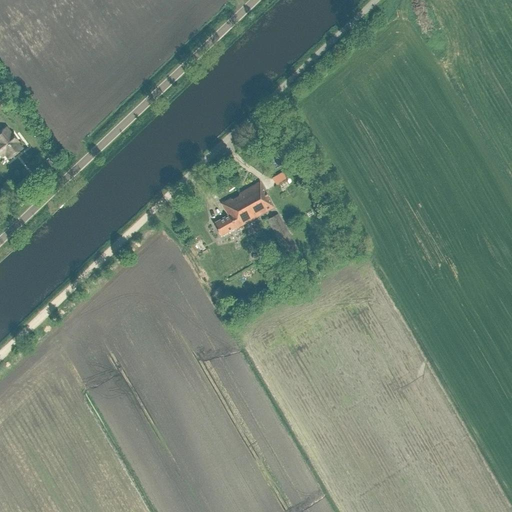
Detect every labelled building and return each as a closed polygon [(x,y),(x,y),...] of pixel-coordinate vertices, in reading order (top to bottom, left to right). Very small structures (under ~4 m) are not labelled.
[(5,128),(0,132),(0,156),(0,157),(4,154),(8,159),(21,149),(16,143),(17,142),(11,134),(10,135),(5,128)] [(282,172),(271,178),(275,185),(286,179),(282,172)] [(259,182),(239,194),(254,220),(274,208),(259,182)] [(227,216),(213,224),(220,237),(235,229),(236,230),(254,220),(239,194),(221,204),(227,216)] [(298,250),(278,214),(267,220),(286,255),(298,250)] [(206,275),(211,272),(207,264),(202,267),(206,275)]
